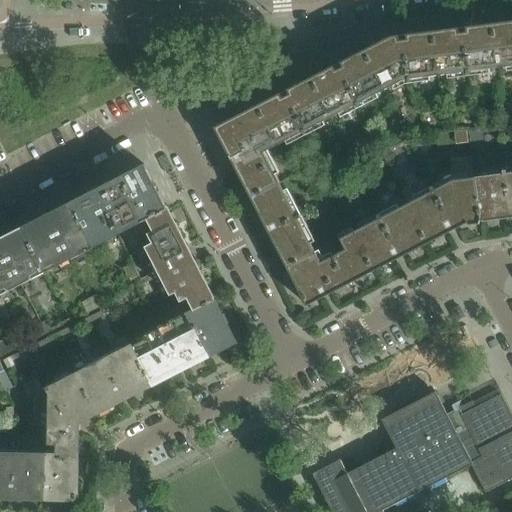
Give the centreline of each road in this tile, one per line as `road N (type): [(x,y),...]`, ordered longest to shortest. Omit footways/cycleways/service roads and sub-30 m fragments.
road 1 (residential): [(294,363),(162,117),(0,194)]
road 2 (residential): [(123,511),(123,452),(294,363)]
road 3 (residential): [(294,363),(480,267)]
